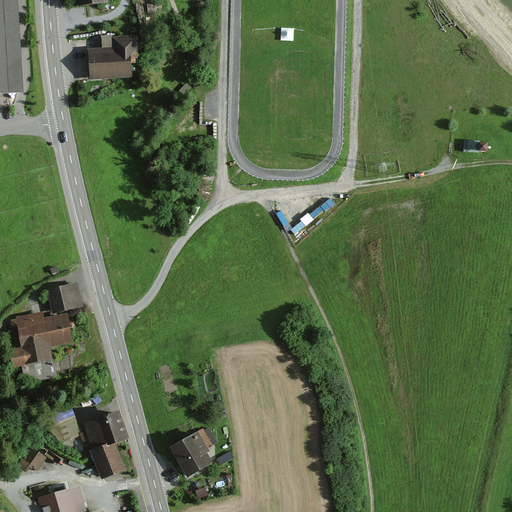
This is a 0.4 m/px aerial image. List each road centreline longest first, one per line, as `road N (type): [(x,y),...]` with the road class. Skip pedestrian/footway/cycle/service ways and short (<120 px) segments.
road 1 (secondary): [(49,0),(78,191),(162,511)]
road 2 (track): [(265,194),(335,335),(364,434),(371,511)]
road 3 (track): [(511,163),(221,203)]
road 4 (track): [(221,203),(225,0)]
road 5 (track): [(221,203),(176,245),(151,295),(110,319)]
road 6 (unknown): [(142,487),(5,488)]
